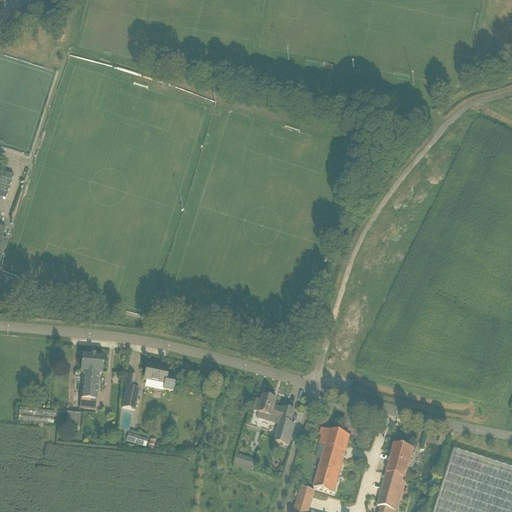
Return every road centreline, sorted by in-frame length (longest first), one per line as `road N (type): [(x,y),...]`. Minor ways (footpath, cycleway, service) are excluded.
road 1 (unclassified): [(511,437),(212,357),(0,326)]
road 2 (track): [(276,511),(359,245),(447,125),(466,107),(511,92)]
